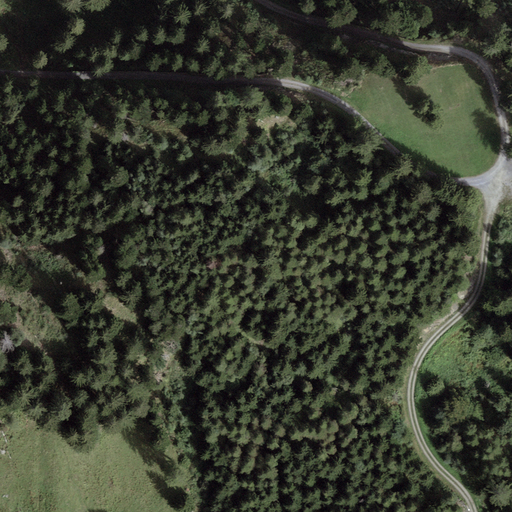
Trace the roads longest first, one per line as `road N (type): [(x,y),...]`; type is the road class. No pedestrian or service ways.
road 1 (track): [(496,184),(433,178),(404,163),(335,99),(309,88),(0,71)]
road 2 (track): [(496,184),(477,288),(421,354),(410,402),(429,455),(474,511)]
road 3 (track): [(496,184),(502,120),(485,67),(472,55),(260,0)]
